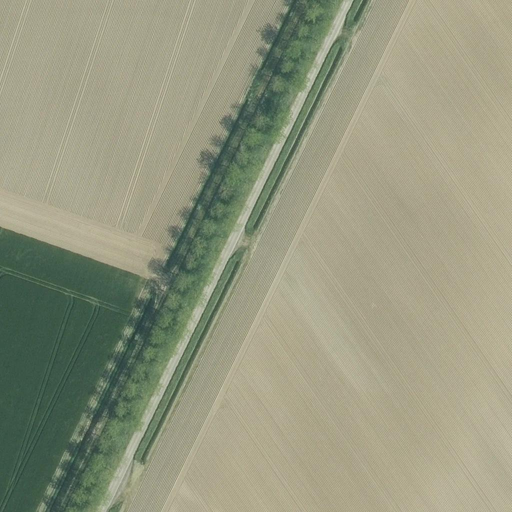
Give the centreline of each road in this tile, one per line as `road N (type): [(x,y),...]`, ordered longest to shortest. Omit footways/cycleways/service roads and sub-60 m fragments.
road 1 (track): [(299,0),(53,511)]
road 2 (unclassified): [(103,511),(347,0)]
